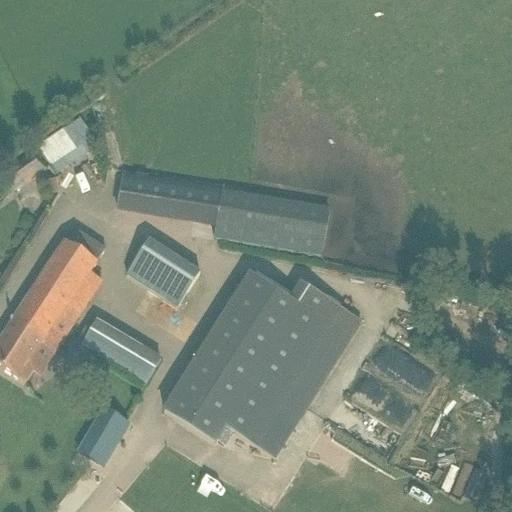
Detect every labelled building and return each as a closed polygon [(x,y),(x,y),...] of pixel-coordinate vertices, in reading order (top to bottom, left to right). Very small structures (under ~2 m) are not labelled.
[(36,144),(51,173),(95,150),(81,121),(36,144)] [(38,178),(47,172),(32,148),(22,154),(26,160),(11,169),(8,165),(0,170),(15,194),(25,188),(24,186),(37,177),(38,178)] [(327,206),(120,177),(114,214),(211,228),(209,243),(319,258),(327,206)] [(47,198),(43,205),(51,210),(57,198),(57,182),(46,183),(44,187),(47,198)] [(0,341),(0,371),(24,386),(34,372),(28,368),(40,349),(52,356),(99,282),(88,275),(104,250),(76,232),(68,245),(63,242),(23,307),(12,323),(11,322),(9,324),(11,325),(0,341)] [(148,244),(125,278),(178,311),(200,277),(148,244)] [(249,278),(163,415),(214,447),(225,430),(274,461),(360,325),(309,293),(298,309),(249,278)] [(82,370),(91,355),(92,353),(74,343),(64,359),(82,370)] [(78,455),(104,470),(129,426),(125,424),(122,422),(104,411),(78,455)] [(462,495),(476,503),(488,478),(473,471),(462,495)]
